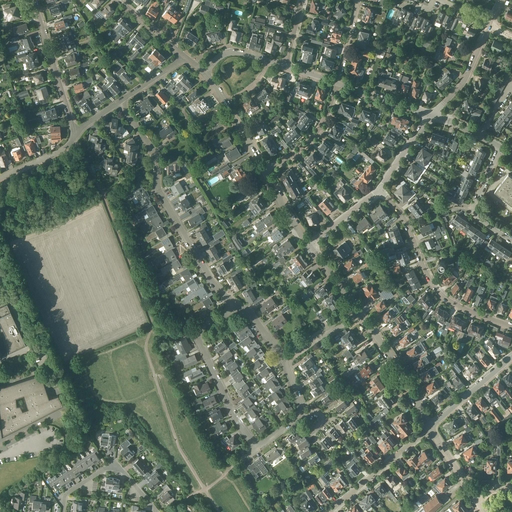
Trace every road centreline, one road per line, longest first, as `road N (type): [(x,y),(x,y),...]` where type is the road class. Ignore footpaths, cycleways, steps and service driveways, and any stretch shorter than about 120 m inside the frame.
road 1 (residential): [(118,102),(152,152),(158,189),(215,287),(234,303)]
road 2 (residential): [(298,412),(256,447),(234,417),(197,333),(234,303)]
road 3 (residential): [(511,326),(443,294),(381,189)]
road 4 (residential): [(76,135),(33,0)]
road 5 (residential): [(61,511),(65,492),(114,462),(153,511)]
road 6 (residential): [(429,427),(358,310)]
road 7 (residential): [(328,511),(429,427)]
road 8 (residential): [(511,242),(470,211),(499,146)]
